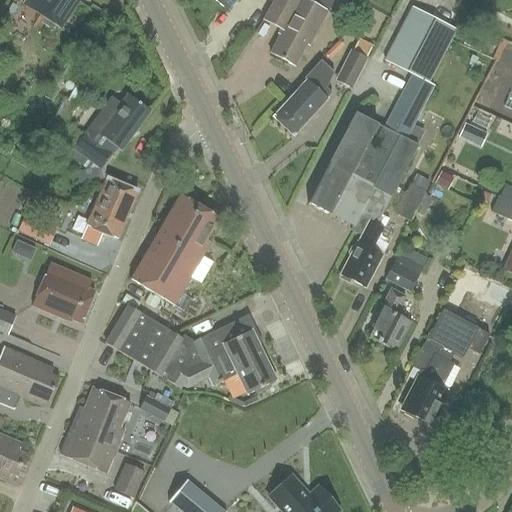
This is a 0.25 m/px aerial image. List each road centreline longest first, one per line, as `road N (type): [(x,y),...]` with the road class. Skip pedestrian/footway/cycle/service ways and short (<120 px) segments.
road 1 (residential): [(211,128),(166,164),(20,511)]
road 2 (tertiary): [(396,511),(211,128)]
road 3 (tertiary): [(211,128),(149,0)]
